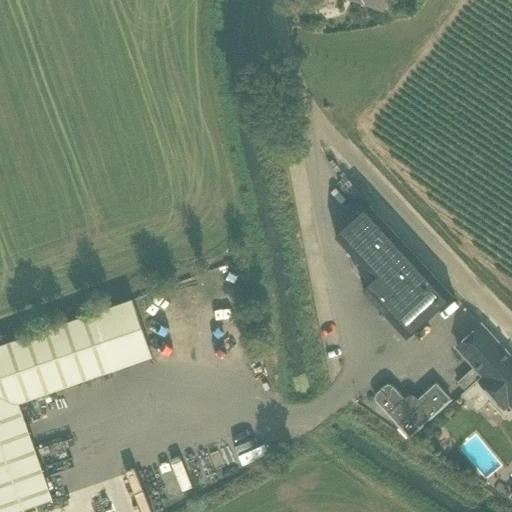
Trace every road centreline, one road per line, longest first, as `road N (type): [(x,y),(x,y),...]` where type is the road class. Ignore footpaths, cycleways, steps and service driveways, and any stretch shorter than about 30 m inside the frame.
road 1 (unclassified): [(511,327),(312,114),(286,51),(284,0)]
road 2 (track): [(307,416),(339,460),(428,511)]
